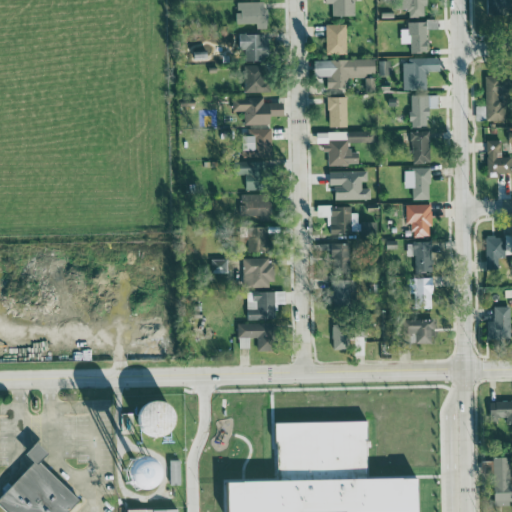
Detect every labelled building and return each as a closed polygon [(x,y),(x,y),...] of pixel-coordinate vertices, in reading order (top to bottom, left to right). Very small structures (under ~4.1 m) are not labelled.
[(422,17),(421,6),(424,6),(423,0),(404,0),(405,17),(422,17)] [(258,23),(257,1),(232,2),(233,24),(258,23)] [(409,53),(423,53),(425,22),(401,21),(401,43),(409,44),(409,53)] [(343,25),(323,25),(323,53),(343,53),(343,25)] [(241,50),(242,61),(262,60),(261,33),(235,34),(235,50),(241,50)] [(188,51),(188,58),(204,57),(203,50),(188,51)] [(401,90),(426,89),(425,57),(407,58),(408,63),(400,63),(401,90)] [(323,87),(345,87),(345,78),(362,78),(362,87),(370,87),(370,60),(310,60),(310,76),(323,76),(323,87)] [(261,92),(262,66),(241,66),(240,92),(261,92)] [(483,120),(499,120),(499,76),(482,76),(483,120)] [(423,126),(424,107),(435,107),(435,95),(408,94),(407,126),(423,126)] [(241,125),(265,124),(265,116),(278,116),(278,102),(260,103),(260,96),(228,97),(228,111),(240,111),(241,125)] [(343,97),(325,97),(325,126),(343,127),(343,97)] [(268,157),(267,128),(244,129),(245,135),(236,136),(237,157),(268,157)] [(425,131),(407,131),(408,163),(426,162),(425,131)] [(324,138),(324,163),(354,163),(354,151),(345,151),(345,142),(371,142),(371,132),(347,132),(347,138),(324,138)] [(498,140),(483,140),(484,178),(495,178),(494,173),(508,173),(508,157),(498,157),(498,140)] [(240,189),(258,189),(258,162),(229,161),(228,174),(240,175),(240,189)] [(425,168),(401,169),(401,187),(409,187),(409,199),(426,198),(425,168)] [(363,170),(324,171),(324,185),(329,185),(329,199),(367,199),(367,188),(358,188),(358,181),(364,181),(363,170)] [(262,195),(236,195),(237,217),(263,216),(262,195)] [(441,217),(440,202),(428,202),(428,217),(441,217)] [(427,204),(402,204),(403,224),(409,224),(409,237),(428,236),(427,204)] [(348,206),(326,207),(327,234),(347,233),(347,226),(355,225),(355,213),(348,213),(348,206)] [(373,222),(360,222),(359,238),(373,238),(373,222)] [(264,227),(245,226),(244,251),(263,251),(264,227)] [(494,269),(495,257),(499,257),(499,237),(482,236),(481,269),(494,269)] [(404,256),(412,256),(412,272),(428,272),(428,242),(404,242),(404,256)] [(345,271),(343,243),(325,244),(326,272),(345,271)] [(239,287),(266,287),(266,258),(239,258),(239,287)] [(225,273),(225,259),(208,259),(208,273),(225,273)] [(428,278),(406,279),(407,309),(429,308),(428,278)] [(348,280),(327,281),(328,306),(348,306),(348,280)] [(271,291),(243,292),(244,319),(272,318),(271,291)] [(483,337),(507,337),(508,306),(490,305),(490,319),(483,319),(483,337)] [(429,319),(399,319),(399,334),(411,334),(412,342),(430,342),(429,319)] [(235,347),(247,348),(247,337),(254,337),(254,350),(265,350),(266,323),(235,322),(235,347)] [(329,348),(346,348),(346,336),(363,336),(363,323),(328,324),(329,348)] [(120,430),(169,437),(174,404),(124,397),(120,430)] [(511,400),(484,401),(484,421),(493,420),(493,416),(503,416),(503,424),(511,423),(511,400)] [(359,419),(270,421),(271,480),(292,479),(292,475),(360,474),(359,419)] [(15,511),(5,501),(42,464),(33,454),(46,442),(58,455),(51,462),(91,502),(81,511),(15,511)] [(489,456),(490,505),(510,505),(509,456),(489,456)] [(179,484),(179,459),(166,459),(166,484),(179,484)]
